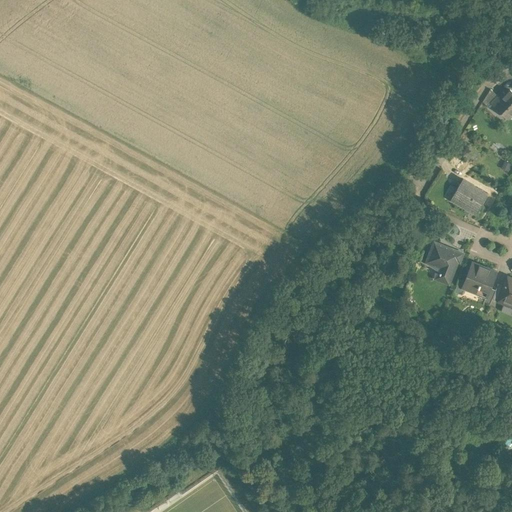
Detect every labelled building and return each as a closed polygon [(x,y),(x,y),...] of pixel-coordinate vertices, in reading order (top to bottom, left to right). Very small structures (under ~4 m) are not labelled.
[(490,90),(482,102),(487,108),(491,104),(494,107),(500,100),(497,97),(498,97),(490,90)] [(498,97),(497,97),(500,100),(494,107),(507,120),(511,114),(511,93),(509,91),(504,96),(501,93),(498,97)] [(487,195),(462,181),(456,190),(450,201),(459,206),(460,203),(474,211),(478,204),(481,206),(487,195)] [(456,190),(449,187),(443,197),(450,201),(456,190)] [(462,254),(434,242),(426,263),(441,269),(436,280),(448,284),(457,262),(459,262),(462,254)] [(496,272),(472,263),(468,273),(469,273),(465,282),(463,289),(464,290),(485,298),(486,298),(489,290),(496,272)] [(511,279),(507,278),(503,287),(503,288),(508,290),(504,300),(510,302),(510,305),(511,307),(511,308),(511,279)] [(459,280),(454,293),(461,296),(464,290),(463,289),(465,282),(459,280)] [(503,287),(497,285),(495,292),(491,301),(502,305),(504,300),(508,290),(503,288),(503,287)] [(495,292),(489,290),(486,298),(485,298),(483,304),(489,307),(491,301),(495,292)]
